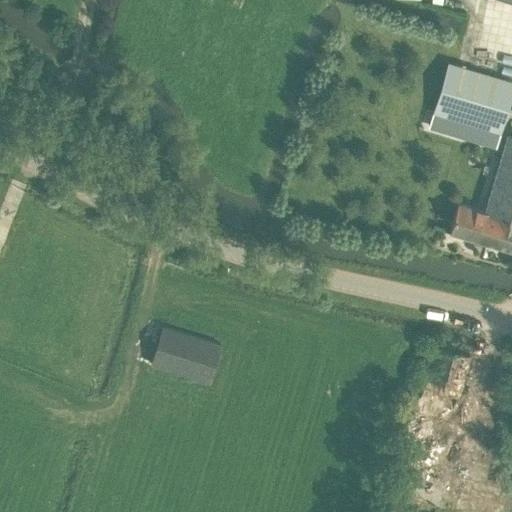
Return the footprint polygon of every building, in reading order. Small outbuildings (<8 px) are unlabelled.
[(462,120),(500,132),(511,90),(511,80),(447,62),(433,112),(462,120)] [(479,140),(496,145),(499,135),(482,130),(479,140)] [(449,231),(511,250),(511,134),(507,133),(485,210),(458,202),(449,231)] [(163,326),(151,364),(208,382),(220,344),(163,326)] [(435,341),(416,410),(454,420),(459,401),(457,400),(471,351),(435,341)]
